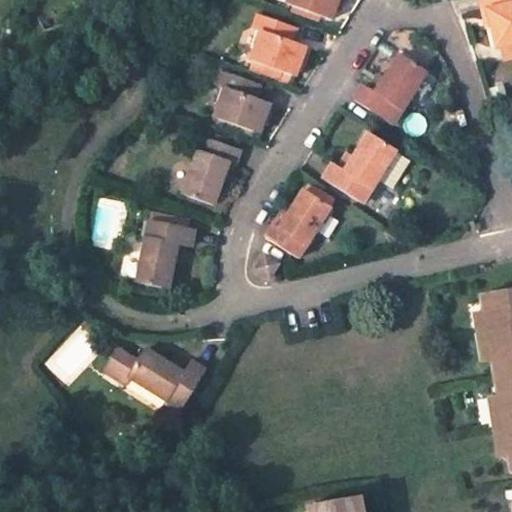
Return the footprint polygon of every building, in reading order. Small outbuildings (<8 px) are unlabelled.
[(288,0),(287,4),(332,20),(338,0),(288,0)] [(511,0),(480,0),(483,12),(488,11),(496,46),(498,45),(511,42),(511,0)] [(295,76),(305,46),(291,42),(295,28),(260,15),(255,30),(262,32),(252,60),(264,65),(283,71),(295,76)] [(511,42),(498,45),(502,61),(511,59),(511,42)] [(393,126),(427,72),(399,54),(385,76),(375,93),(366,88),(361,85),(352,100),(393,126)] [(262,72),(281,79),(283,71),(264,65),(262,72)] [(260,133),(270,104),(256,99),(261,85),(221,71),(217,85),(220,86),(225,87),(219,104),(215,118),(260,133)] [(385,76),(377,72),(366,88),(375,93),(385,76)] [(220,86),(215,103),(219,104),(225,87),(220,86)] [(323,179),(362,202),(377,178),(392,187),(407,161),(393,152),(395,150),(369,133),(355,154),(344,172),(337,168),(332,164),(323,179)] [(236,163),(240,150),(202,137),(183,195),(213,205),(222,179),(228,160),(236,163)] [(355,154),(348,150),(337,168),(344,172),(355,154)] [(222,179),(230,181),(236,163),(228,160),(222,179)] [(299,259),(331,208),(303,190),(288,212),(279,228),(273,224),(264,238),(299,259)] [(288,212),(282,209),(273,224),(279,228),(288,212)] [(190,247),(194,231),(149,222),(137,282),(169,289),(176,257),(178,244),(188,246),(190,247)] [(176,257),(185,258),(188,246),(178,244),(176,257)] [(270,279),(279,264),(264,255),(256,270),(270,279)] [(511,289),(479,295),(482,311),(497,397),(507,456),(510,474),(511,473),(511,289)] [(470,313),(479,364),(491,362),(482,311),(470,313)] [(168,363),(144,348),(136,361),(118,349),(106,370),(127,383),(130,379),(180,411),(189,396),(198,381),(205,370),(190,361),(187,366),(183,373),(168,363)] [(187,366),(172,357),(168,363),(183,373),(187,366)] [(193,399),(203,384),(198,381),(189,396),(193,399)] [(485,398),(495,458),(507,456),(497,397),(485,398)] [(361,511),(359,497),(306,506),(306,511),(361,511)]
